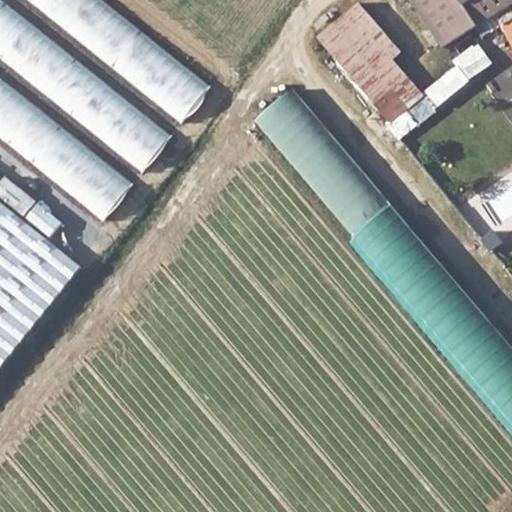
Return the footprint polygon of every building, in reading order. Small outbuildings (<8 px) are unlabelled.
[(46,60),(61,40),(7,0),(0,0),(0,51),(28,73),(41,56),(46,60)] [(34,0),(70,26),(77,16),(87,23),(103,0),(34,0)] [(365,0),(360,0),(317,37),(390,123),(427,92),(396,56),(407,46),(365,0)] [(416,0),(446,41),(508,0),(416,0)] [(511,15),(499,24),(502,29),(511,22),(511,15)] [(511,45),(511,22),(502,29),(511,45)] [(27,93),(0,72),(0,125),(12,110),(13,111),(27,93)] [(261,119),(511,423),(511,344),(300,87),(261,119)] [(0,204),(0,366),(78,266),(0,204)]
